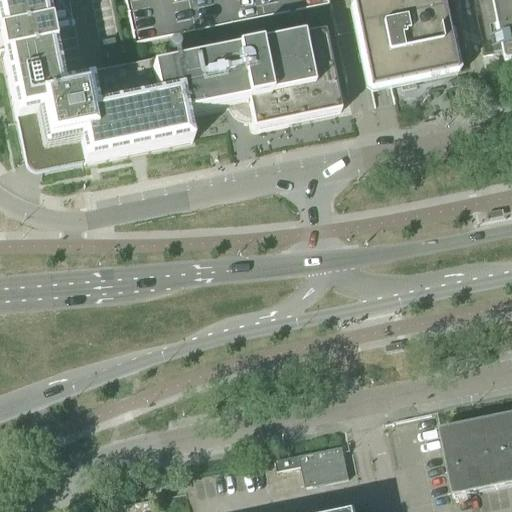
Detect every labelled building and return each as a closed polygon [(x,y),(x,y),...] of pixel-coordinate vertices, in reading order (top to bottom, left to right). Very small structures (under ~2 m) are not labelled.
[(24,162),(25,163),(28,167),(28,168),(27,170),(27,171),(27,172),(28,173),(29,174),(30,175),(31,175),(32,175),(33,175),(34,174),(35,173),(36,172),(43,174),(82,166),(82,167),(83,167),(84,168),(190,146),(191,146),(191,145),(191,144),(186,117),(246,105),(251,132),(252,133),(253,133),(338,116),(339,116),(339,115),(339,114),(323,36),(323,35),(322,35),(321,35),(175,64),(154,69),(153,63),(152,62),(151,62),(87,75),(86,75),(86,76),(86,77),(87,83),(62,88),(44,0),(0,0),(0,59),(1,60),(14,121),(14,122),(15,122),(15,123),(16,123),(24,162)] [(123,0),(133,45),(133,46),(134,46),(326,7),(327,6),(325,0),(123,0)] [(349,0),(351,7),(347,13),(364,92),(370,96),(380,94),(455,79),(459,72),(452,35),(447,31),(440,0),(349,0)] [(511,2),(499,5),(493,6),(494,12),(495,12),(499,34),(500,40),(500,41),(491,43),(492,44),(494,53),(494,55),(503,53),(505,62),(504,62),(506,69),(511,67),(511,2)] [(470,97),(469,96),(468,88),(456,90),(458,100),(470,97)] [(511,417),(440,433),(439,433),(453,501),(511,488),(511,417)] [(298,460),(300,471),(305,492),(348,483),(342,451),(298,460)] [(298,460),(297,460),(275,465),(277,476),(300,471),(298,460)]
